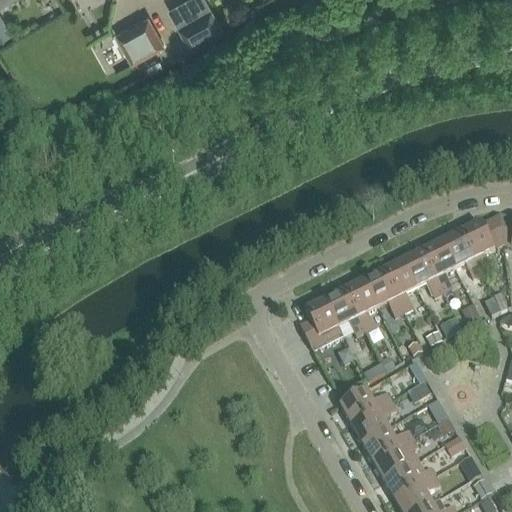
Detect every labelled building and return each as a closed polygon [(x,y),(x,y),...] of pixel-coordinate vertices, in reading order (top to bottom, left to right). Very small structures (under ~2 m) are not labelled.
[(0,0),(0,8),(14,0),(0,0)] [(68,0),(50,0),(51,6),(61,5),(63,13),(71,11),(68,0)] [(211,11),(180,28),(190,47),(222,30),(211,11)] [(0,42),(12,36),(0,15),(0,42)] [(148,18),(120,33),(117,35),(132,63),(164,45),(148,18)] [(52,138),(57,148),(70,142),(65,132),(52,138)] [(503,249),(500,219),(483,228),(482,226),(461,236),(477,268),(478,268),(487,264),(484,259),(503,249)] [(511,222),(500,219),(503,249),(511,251),(511,222)] [(478,268),(477,268),(461,236),(442,246),(456,273),(466,268),(473,282),(483,277),(478,268)] [(445,278),(456,273),(442,246),(423,255),(443,297),(452,292),(445,278)] [(434,301),(443,297),(423,255),(403,265),(417,292),(427,287),(434,301)] [(406,298),(417,292),(403,265),(384,275),(404,316),(413,312),(406,298)] [(384,275),(364,285),(378,312),(388,307),(395,321),(404,316),(384,275)] [(368,317),(378,312),(364,285),(345,294),(366,336),(375,331),(368,317)] [(357,340),(366,336),(345,294),(326,304),(339,331),(349,326),(357,340)] [(501,296),(494,299),(502,315),(508,312),(501,296)] [(492,320),(501,316),(494,302),(485,306),(492,320)] [(344,341),(339,331),(326,304),(305,314),(311,325),(301,330),(311,351),(314,356),(344,341)] [(473,309),(463,314),(471,331),(482,325),(473,309)] [(458,325),(443,332),(448,342),(462,334),(458,325)] [(438,335),(427,340),(431,350),(442,345),(438,335)] [(418,347),(410,351),(414,359),(422,355),(418,347)] [(389,360),(381,365),(387,375),(395,370),(389,360)] [(381,366),(373,371),(378,380),(386,375),(381,366)] [(421,374),(413,379),(419,388),(426,384),(421,374)] [(345,385),(335,391),(341,402),(351,396),(345,385)] [(423,387),(413,393),(419,403),(429,397),(423,387)] [(367,394),(341,409),(352,429),(392,405),(387,397),(373,405),(367,394)] [(438,404),(428,410),(435,420),(444,414),(438,404)] [(397,414),(392,405),(352,429),(363,447),(389,432),(383,422),(397,414)] [(439,428),(438,429),(444,440),(455,434),(449,423),(439,428)] [(389,432),(363,447),(373,466),(414,443),(409,434),(395,442),(389,432)] [(466,452),(459,441),(445,450),(452,460),(466,452)] [(384,485),(418,466),(412,455),(419,451),(414,443),(373,466),(384,485)] [(384,485),(395,504),(436,480),(431,472),(424,476),(418,466),(384,485)] [(476,469),(466,476),(471,485),(481,479),(476,469)] [(436,480),(395,504),(400,511),(424,511),(433,507),(427,497),(441,489),(436,480)] [(484,484),(474,489),(482,502),(492,497),(484,484)] [(447,511),(444,511),(440,503),(433,507),(424,511),(453,511),(452,509),(447,511)] [(495,511),(490,503),(481,508),(483,511),(495,511)]
